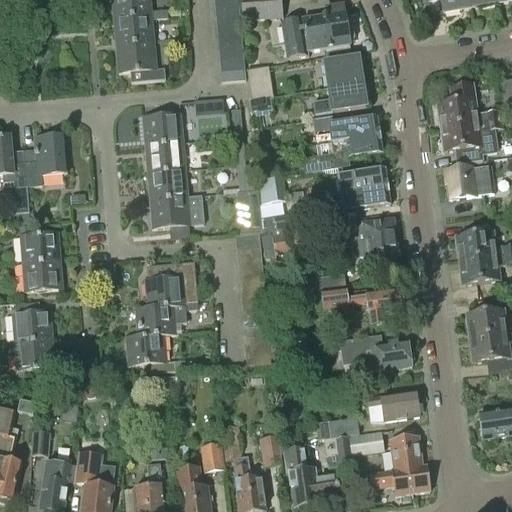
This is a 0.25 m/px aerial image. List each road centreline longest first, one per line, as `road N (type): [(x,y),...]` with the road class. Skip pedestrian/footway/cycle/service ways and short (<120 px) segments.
road 1 (residential): [(231,365),(220,248),(113,256),(98,108),(0,116)]
road 2 (residential): [(463,511),(400,60)]
